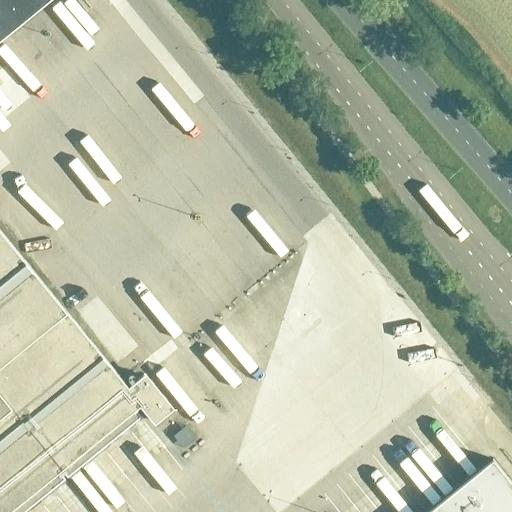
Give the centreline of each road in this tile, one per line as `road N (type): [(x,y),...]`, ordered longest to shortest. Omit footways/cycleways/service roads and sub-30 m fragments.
road 1 (primary): [(283,0),(511,280)]
road 2 (primary): [(511,192),(344,0)]
